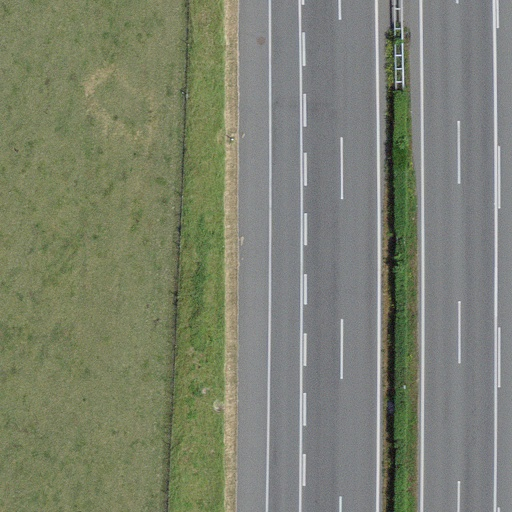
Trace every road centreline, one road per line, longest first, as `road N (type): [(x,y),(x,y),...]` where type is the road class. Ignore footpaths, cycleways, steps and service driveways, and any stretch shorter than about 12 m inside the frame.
road 1 (motorway): [(458,511),(457,0)]
road 2 (motorway): [(339,0),(340,511)]
